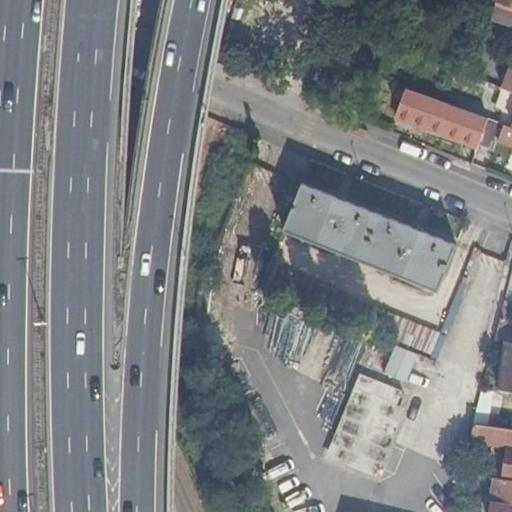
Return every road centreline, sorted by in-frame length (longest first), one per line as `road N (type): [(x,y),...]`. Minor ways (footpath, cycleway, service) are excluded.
road 1 (motorway): [(136,511),(145,322),(168,125),(193,0)]
road 2 (motorway): [(84,511),(81,185),(94,0)]
road 3 (residential): [(511,209),(44,25)]
road 4 (motorway): [(19,0),(0,179)]
